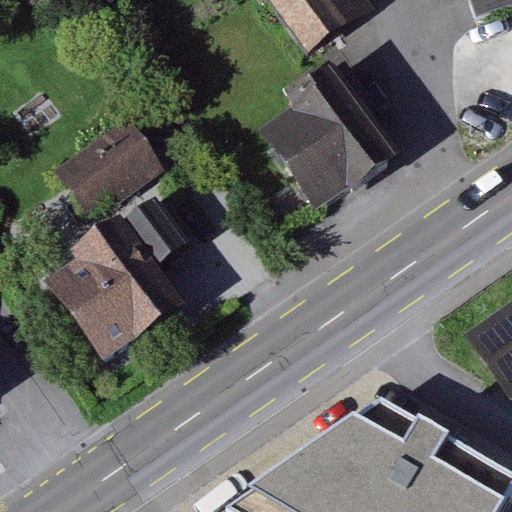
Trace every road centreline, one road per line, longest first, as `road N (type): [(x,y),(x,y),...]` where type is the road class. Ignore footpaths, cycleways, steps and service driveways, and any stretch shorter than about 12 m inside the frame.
road 1 (primary): [(85,494),(511,194)]
road 2 (unclassified): [(0,357),(85,494)]
